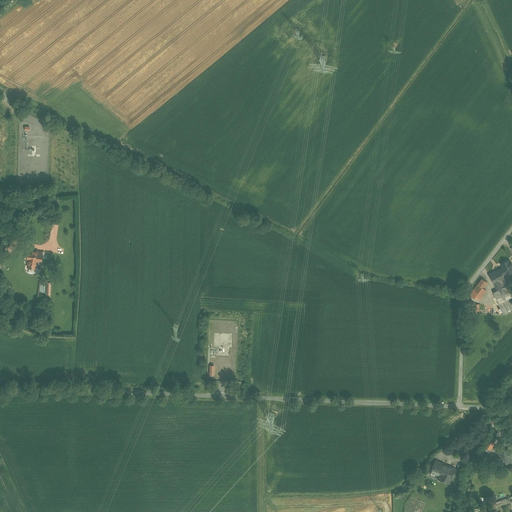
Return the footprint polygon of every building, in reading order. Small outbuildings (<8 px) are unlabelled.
[(29,254),(28,268),(37,269),(38,261),(42,262),(42,256),(29,254)] [(500,269),(489,275),(494,283),(498,290),(507,285),(504,278),(502,274),(506,272),(507,274),(511,271),(511,267),(511,266),(511,264),(511,261),(509,262),(508,260),(501,264),(504,268),(500,270),(500,269)] [(482,279),(478,284),(483,288),(487,282),(482,279)] [(478,284),(471,294),(470,297),(479,299),(486,290),(483,288),(478,284)] [(498,290),(493,292),(499,303),(507,299),(511,296),(511,291),(508,284),(507,285),(498,290)] [(511,310),(511,307),(507,299),(499,303),(499,304),(504,314),(511,310)] [(479,304),(470,304),(470,313),(479,314),(479,304)] [(489,439),(484,446),(490,450),(495,443),(489,439)] [(509,449),(499,451),(499,454),(501,454),(501,457),(496,458),(497,464),(510,462),(509,449)] [(436,461),(431,471),(440,474),(438,479),(449,483),(455,469),(436,461)]
